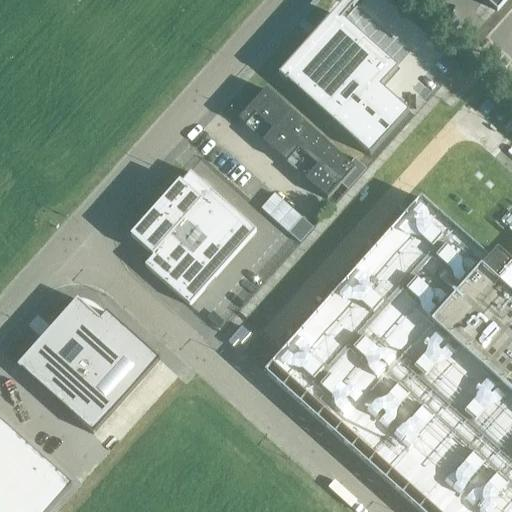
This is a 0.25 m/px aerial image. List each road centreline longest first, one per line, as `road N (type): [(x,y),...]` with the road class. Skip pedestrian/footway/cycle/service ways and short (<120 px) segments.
road 1 (unclassified): [(377,511),(76,241)]
road 2 (unclassified): [(285,0),(76,241)]
